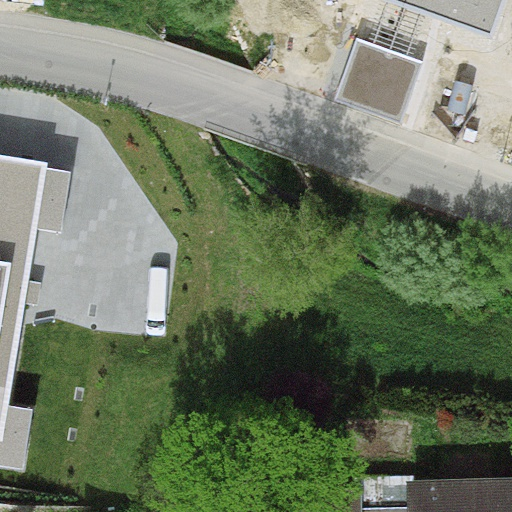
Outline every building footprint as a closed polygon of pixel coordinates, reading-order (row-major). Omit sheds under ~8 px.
[(507,0),(406,0),(405,4),(494,36),(507,0)] [(423,59),(357,35),(334,99),(400,122),(423,59)] [(48,162),(0,154),(0,440),(2,441),(48,162)] [(361,488),(323,488),(322,511),(361,511),(361,507),(405,507),(404,479),(414,479),(414,475),(361,475),(361,488)] [(404,479),(405,507),(404,511),(511,511),(511,476),(414,479),(404,479)]
